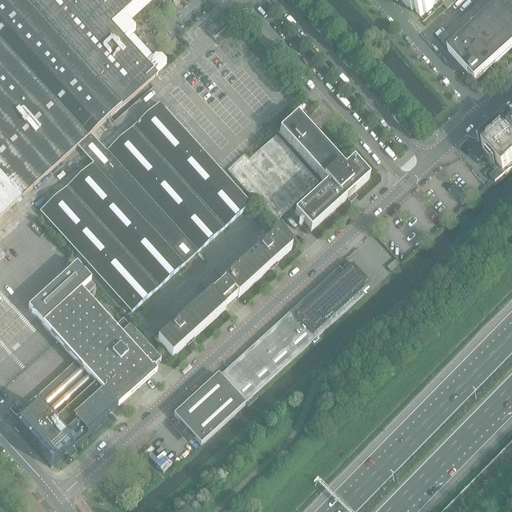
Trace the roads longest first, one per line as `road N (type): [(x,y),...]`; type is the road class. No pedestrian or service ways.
road 1 (tertiary): [(56,496),(405,181)]
road 2 (unclassified): [(241,0),(405,181)]
road 3 (motorway): [(511,337),(341,511)]
road 4 (unclassified): [(427,161),(279,0)]
road 5 (motorway): [(392,511),(511,389)]
road 6 (unclassified): [(483,111),(383,0)]
